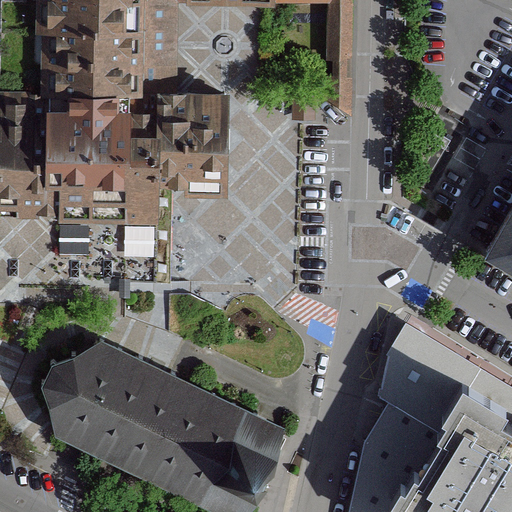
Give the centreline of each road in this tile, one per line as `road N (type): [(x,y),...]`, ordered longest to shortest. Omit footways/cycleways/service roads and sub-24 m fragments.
road 1 (tertiary): [(316,511),(368,247)]
road 2 (tertiary): [(368,247),(371,0)]
road 3 (residential): [(511,140),(434,274)]
